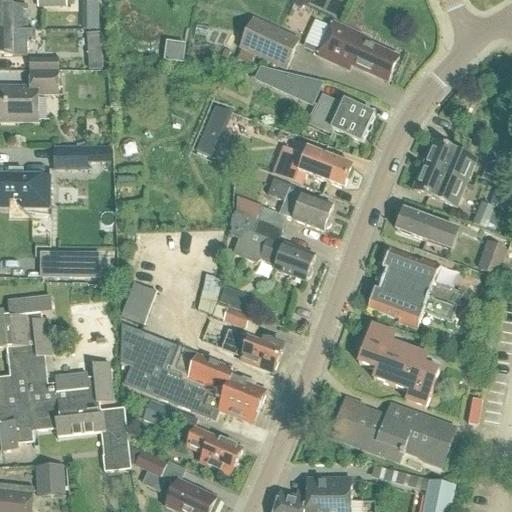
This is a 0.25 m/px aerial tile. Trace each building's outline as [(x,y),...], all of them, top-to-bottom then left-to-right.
[(39,0),(39,12),(68,11),(67,0),(39,0)] [(0,34),(27,34),(27,8),(0,8),(0,34)] [(92,29),(109,29),(109,12),(92,12),(92,29)] [(288,75),(302,44),(255,22),(241,53),(255,60),(288,75)] [(397,67),(399,61),(362,44),(364,40),(334,25),(318,59),(338,69),(340,64),(388,86),(393,75),(396,74),(398,69),(397,67)] [(27,34),(0,34),(0,58),(28,59),(27,34)] [(241,53),(236,62),(252,66),(255,60),(241,53)] [(102,56),(89,57),(90,75),(104,75),(102,56)] [(32,64),(31,75),(59,75),(59,64),(32,64)] [(297,80),(273,76),(261,73),(256,85),(315,110),(325,86),(297,80)] [(59,75),(31,75),(31,91),(0,90),(0,126),(38,127),(38,99),(58,99),(59,75)] [(375,119),(348,107),(344,105),(342,109),(323,100),(309,130),(331,140),(333,135),(362,149),(375,119)] [(216,111),(211,124),(227,131),(233,118),(216,111)] [(202,144),(198,155),(214,162),(219,151),(210,148),(202,144)] [(434,144),(423,169),(463,186),(471,169),(469,168),(472,160),(434,144)] [(307,159),(284,151),(274,178),(301,188),(305,178),(344,193),(352,170),(309,153),(307,159)] [(55,175),(89,174),(89,152),(55,152),(55,175)] [(482,183),(500,190),(503,182),(496,165),(488,168),(482,183)] [(463,186),(423,169),(413,194),(449,209),(452,202),(456,204),(463,186)] [(51,211),(52,179),(0,178),(0,210),(10,211),(10,203),(23,203),(23,210),(51,211)] [(238,202),(237,216),(258,224),(283,233),(287,221),(325,235),(326,232),(327,233),(330,230),(332,227),(331,224),(329,223),(334,209),(294,194),(295,191),(275,184),(269,198),(287,205),(282,218),(238,202)] [(473,226),(494,235),(499,223),(491,220),(495,211),(481,206),(473,226)] [(405,213),(397,234),(449,253),(457,233),(405,213)] [(258,224),(237,216),(231,241),(238,243),(232,258),(257,267),(261,264),(275,269),(274,273),(306,285),(307,282),(311,281),(312,276),(311,272),(316,258),(285,247),(285,248),(278,245),(283,233),(258,224)] [(493,245),(481,274),(497,281),(508,252),(493,245)] [(385,285),(458,313),(463,299),(435,288),(441,270),(422,263),(421,266),(390,254),(383,273),(388,275),(385,285)] [(225,324),(225,326),(247,334),(252,321),(229,313),(218,309),(223,283),(206,277),(198,314),(225,324)] [(452,327),(458,313),(385,285),(381,295),(376,293),(369,312),(400,323),(399,326),(417,333),(424,316),(452,327)] [(146,330),(159,296),(135,287),(122,321),(146,330)] [(226,291),(221,306),(234,311),(239,296),(226,291)] [(40,321),(40,315),(52,314),(50,300),(7,305),(9,316),(0,316),(0,352),(7,352),(10,380),(0,381),(0,437),(2,453),(18,451),(17,445),(33,443),(32,432),(56,429),(57,439),(100,434),(104,472),(131,470),(124,409),(100,411),(99,404),(113,403),(108,363),(92,365),(93,379),(87,379),(87,375),(53,378),(54,386),(46,386),(43,358),(51,357),(47,321),(40,321)] [(254,427),(266,395),(254,389),(255,386),(234,378),(235,374),(196,360),(197,358),(126,328),(122,365),(133,368),(127,387),(215,423),(219,414),(254,427)] [(426,412),(440,374),(422,368),(425,359),(389,345),(392,336),(372,329),(358,367),(376,374),(373,383),(409,396),(406,405),(426,412)] [(254,346),(230,335),(222,352),(242,360),(240,363),(274,376),(285,350),(270,344),(254,346)] [(486,429),(492,402),(481,399),(475,426),(486,429)] [(389,422),(363,412),(363,410),(345,403),(331,444),(399,468),(402,460),(404,460),(405,458),(424,465),(423,467),(441,474),(456,434),(393,411),(389,422)] [(145,406),(140,418),(146,421),(145,424),(171,435),(179,415),(153,405),(151,408),(145,406)] [(211,441),(194,433),(187,449),(204,457),(200,466),(231,480),(244,453),(212,439),(211,441)] [(161,482),(162,481),(166,473),(168,468),(135,453),(135,470),(161,482)] [(39,501),(69,500),(68,470),(37,471),(39,501)] [(453,511),(458,490),(430,485),(375,471),(372,482),(428,495),(424,511),(453,511)] [(353,506),(353,482),(308,484),(307,505),(282,497),(277,511),(363,511),(364,505),(353,506)] [(216,511),(221,504),(178,484),(165,511),(168,511),(216,511)] [(0,511),(31,511),(34,492),(0,488),(0,511)]
